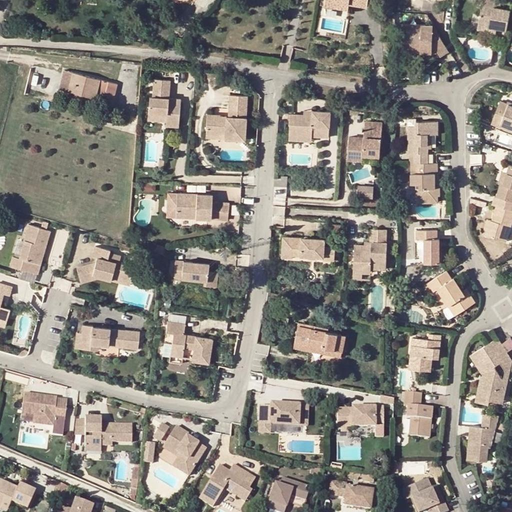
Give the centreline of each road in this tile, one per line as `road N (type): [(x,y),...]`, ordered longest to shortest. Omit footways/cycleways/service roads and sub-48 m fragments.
road 1 (residential): [(266,73),(259,280),(230,406),(217,414),(36,369)]
road 2 (residential): [(0,42),(218,61),(266,73)]
road 3 (residential): [(454,94),(458,230),(509,310)]
road 4 (residential): [(467,511),(449,461),(456,367),(465,339),(509,310)]
road 5 (residential): [(266,73),(454,94)]
road 6 (residential): [(0,451),(129,511)]
